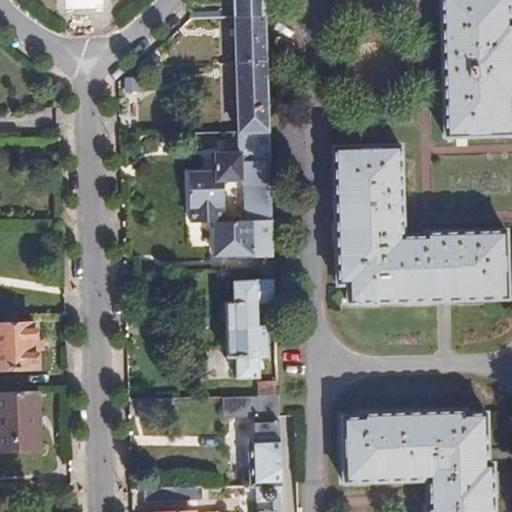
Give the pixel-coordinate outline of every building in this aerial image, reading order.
[(264,0),(233,0),(234,18),(265,17),(264,0)] [(508,0),(440,0),(444,135),(511,134),(511,122),(511,100),(511,22),(509,22),(508,0)] [(235,63),(266,62),(265,17),(234,18),(235,63)] [(235,63),(236,131),(268,130),(266,62),(235,63)] [(189,208),(189,222),(213,221),(218,221),(217,207),(223,207),(223,180),(239,179),(244,182),(244,220),(271,219),(268,130),(236,131),(236,153),(212,155),(212,173),(186,174),(186,208),(189,208)] [(399,146),(334,148),(337,286),(348,285),(348,303),(506,299),(504,232),(424,233),(423,237),(402,238),(399,146)] [(235,257),(272,256),(271,219),(244,220),(235,221),(235,253),(235,257)] [(213,221),(213,254),(235,253),(235,221),(218,221),(213,221)] [(273,311),(272,282),(231,283),(231,303),(222,303),(224,356),(233,356),(235,378),(257,378),(256,356),(264,356),(263,328),(255,328),(254,303),(260,303),(260,311),(273,311)] [(36,324),(0,324),(0,368),(37,368),(36,324)] [(37,393),(0,393),(0,455),(39,455),(37,393)] [(256,488),(279,488),(276,396),(238,397),(239,414),(259,413),(260,425),(255,425),(256,441),(250,441),(252,489),(256,488)] [(172,400),(140,401),(140,419),(173,418),(172,400)] [(493,511),(493,464),(488,464),(487,414),(465,414),(464,411),(361,413),(361,416),(341,417),(343,485),(427,483),(428,510),(423,510),(423,511),(493,511)] [(256,511),(279,511),(279,488),(256,488),(256,511)] [(201,490),(144,491),(144,504),(201,502),(201,490)]
